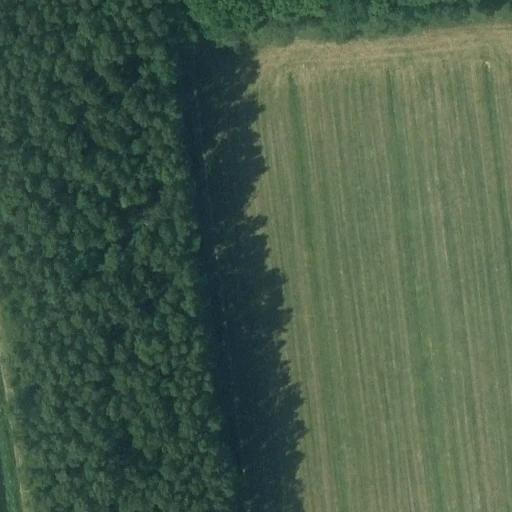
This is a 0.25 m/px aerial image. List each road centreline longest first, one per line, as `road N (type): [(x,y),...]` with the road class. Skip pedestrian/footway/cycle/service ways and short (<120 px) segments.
road 1 (track): [(227,511),(184,156)]
road 2 (track): [(184,156),(162,0)]
road 3 (track): [(0,382),(19,511)]
